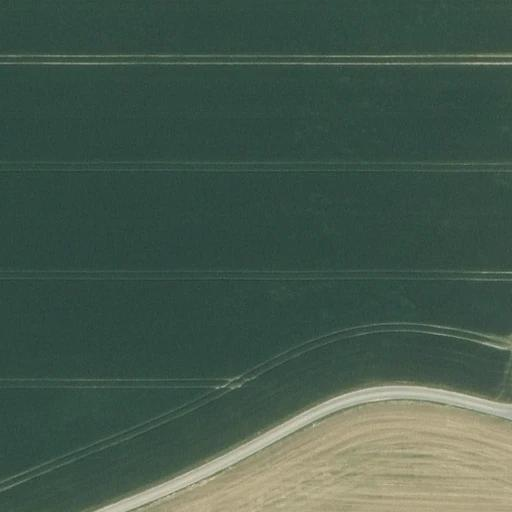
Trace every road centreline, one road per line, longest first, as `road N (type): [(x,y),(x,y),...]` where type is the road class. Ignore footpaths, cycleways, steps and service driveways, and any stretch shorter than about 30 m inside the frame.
road 1 (secondary): [(83,511),(397,293),(511,33)]
road 2 (unclassified): [(511,412),(434,394),(355,396),(113,511)]
